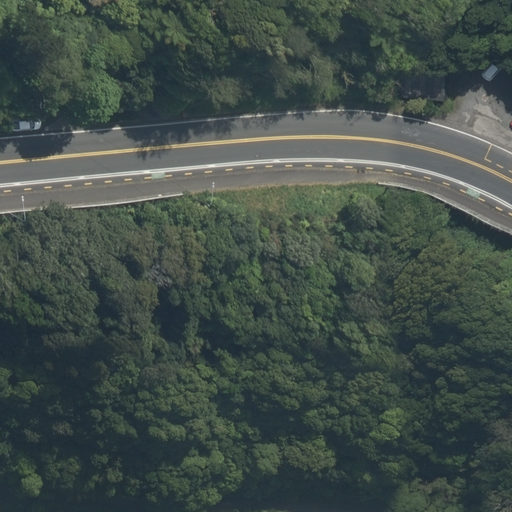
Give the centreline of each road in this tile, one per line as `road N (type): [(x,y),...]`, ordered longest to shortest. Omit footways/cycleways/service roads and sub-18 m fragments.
road 1 (secondary): [(511,180),(434,146),(359,134),(0,163)]
road 2 (track): [(0,481),(237,511)]
